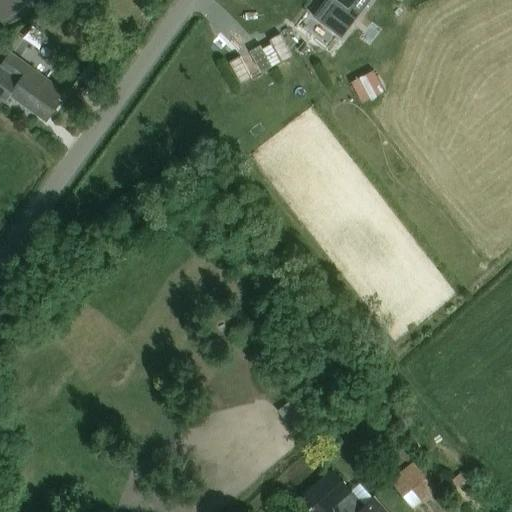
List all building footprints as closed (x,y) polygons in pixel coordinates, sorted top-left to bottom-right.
[(26,35),(42,47),(51,35),(36,23),(26,35)] [(246,83),(298,56),(285,32),(233,59),(246,83)] [(343,54),(354,77),(376,67),(364,43),(343,54)] [(57,100),(63,93),(10,55),(0,68),(0,100),(6,104),(10,96),(46,122),(60,103),(57,100)] [(434,487),(428,479),(429,478),(417,465),(392,485),(403,497),(411,491),(419,500),(434,487)] [(365,509),(331,471),(302,497),(314,511),(329,511),(333,509),(335,511),(385,511),(375,500),(365,509)]
